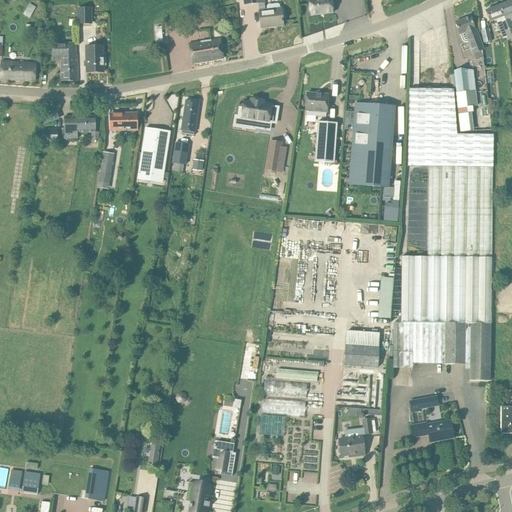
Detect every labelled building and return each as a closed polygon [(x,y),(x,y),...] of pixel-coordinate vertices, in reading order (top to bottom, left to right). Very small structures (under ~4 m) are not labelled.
[(308,0),(310,7),(308,7),(309,14),(310,13),(311,16),(333,13),(330,0),(308,0)] [(511,0),(499,5),(508,29),(504,31),(506,36),(507,38),(508,41),(511,39),(511,22),(511,21),(511,0)] [(23,15),(30,19),(36,8),(29,4),(23,15)] [(259,12),(260,18),(261,28),(283,25),(281,10),(280,10),(279,5),(277,4),(268,5),(267,7),(267,11),(259,12)] [(499,5),(485,11),(489,20),(489,22),(495,20),(503,40),(507,38),(506,36),(504,31),(508,29),(499,5)] [(91,8),(78,8),(79,25),(91,24),(91,8)] [(466,42),(468,41),(472,55),(474,54),(476,60),(482,58),(480,52),(484,51),(476,29),(475,30),(470,17),(455,22),(460,35),(460,34),(463,41),(466,42)] [(42,22),(42,34),(51,34),(51,22),(42,22)] [(480,30),(482,43),(490,42),(488,29),(480,30)] [(220,38),(189,44),(192,64),(223,58),(220,38)] [(76,51),(76,43),(53,43),(53,57),(61,57),(61,81),(78,81),(77,71),(77,51),(76,51)] [(86,47),(86,63),(86,73),(103,72),(103,66),(106,66),(105,59),(103,59),(103,47),(86,47)] [(0,69),(0,79),(35,82),(35,72),(36,64),(1,62),(0,69)] [(473,70),(455,72),(461,133),(474,131),(471,107),(477,106),(473,70)] [(493,168),(493,135),(489,135),(457,135),(453,90),(409,89),(408,167),(429,167),(429,256),(402,257),(401,323),(393,323),(393,368),(412,369),(412,363),(445,363),(470,364),(470,381),(490,381),(493,168)] [(305,111),(306,111),(305,116),(326,117),(326,112),(328,95),(307,93),(305,111)] [(234,115),(232,127),(255,131),(255,130),(270,132),(272,124),(277,125),(279,107),(272,106),(272,103),(265,102),(265,100),(250,98),(249,100),(244,99),(243,104),(242,104),(242,107),(239,107),(237,116),(234,115)] [(181,131),(181,134),(193,135),(194,133),(199,103),(186,101),(181,131)] [(348,185),(389,188),(390,168),(395,107),(355,104),(349,179),(348,185)] [(110,114),(110,124),(110,131),(113,131),(113,133),(116,133),(116,131),(136,131),(136,114),(110,114)] [(79,117),(64,117),(64,139),(77,139),(77,133),(80,133),(79,117)] [(95,117),(79,117),(80,133),(92,133),(92,142),(98,142),(98,132),(95,132),(95,117)] [(315,162),(334,163),(337,124),(318,122),(315,162)] [(39,129),(39,141),(58,141),(58,129),(39,129)] [(146,129),(139,174),(164,178),(171,133),(146,129)] [(270,142),(266,170),(276,171),(281,143),(270,142)] [(175,143),(171,163),(174,163),(172,172),(176,172),(172,192),(183,194),(185,180),(182,179),(184,165),(187,165),(189,145),(175,143)] [(103,154),(98,188),(108,190),(111,175),(114,155),(103,154)] [(385,203),(383,221),(397,222),(399,208),(398,208),(400,182),(395,181),(394,188),(393,199),(393,204),(385,203)] [(59,223),(55,244),(67,246),(70,224),(59,223)] [(378,318),(391,319),(393,284),(381,283),(378,318)] [(347,331),(346,345),(344,366),(377,368),(379,334),(347,331)] [(277,379),(317,382),(318,373),(277,369),(277,379)] [(264,398),(263,414),(304,415),(305,400),(264,398)] [(417,400),(409,401),(411,413),(419,411),(417,400)] [(500,434),(511,434),(511,406),(500,406),(500,434)] [(345,439),(338,440),(339,447),(341,457),(349,455),(364,454),(363,444),(362,437),(365,435),(365,434),(372,433),(376,432),(374,421),(370,421),(370,420),(362,420),(363,428),(344,431),(345,439)] [(425,422),(409,425),(411,437),(428,434),(430,442),(453,438),(450,420),(425,425),(425,422)] [(214,441),(211,459),(216,459),(214,471),(219,472),(219,474),(232,476),(236,453),(233,453),(234,444),(214,441)] [(151,445),(148,465),(155,466),(158,446),(151,445)] [(89,469),(85,499),(104,502),(109,472),(89,469)] [(21,492),(38,495),(41,475),(25,472),(21,492)] [(8,490),(19,492),(21,478),(10,477),(8,490)] [(189,483),(186,500),(192,501),(190,511),(206,511),(207,507),(208,508),(209,503),(208,502),(211,487),(189,483)] [(137,497),(134,511),(143,511),(146,499),(137,497)] [(42,502),(40,511),(48,511),(50,503),(42,502)]
